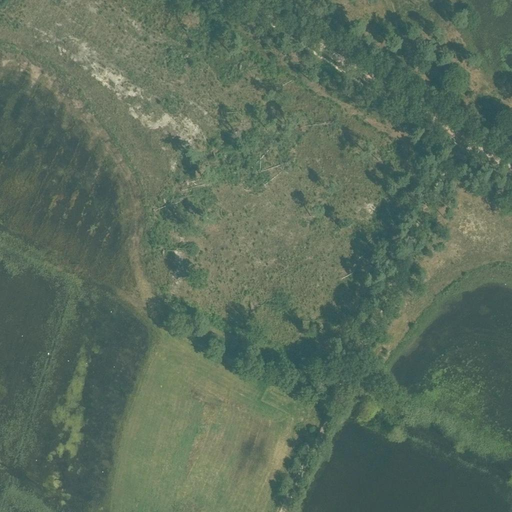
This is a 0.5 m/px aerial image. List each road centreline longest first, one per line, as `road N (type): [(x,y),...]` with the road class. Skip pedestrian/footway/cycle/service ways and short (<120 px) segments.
road 1 (track): [(286,511),(462,142)]
road 2 (track): [(413,110),(243,0)]
